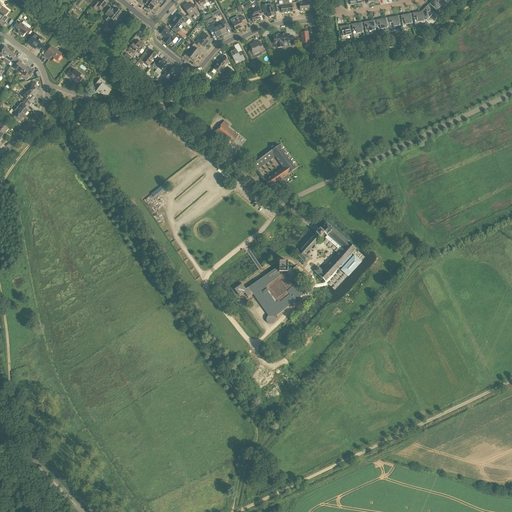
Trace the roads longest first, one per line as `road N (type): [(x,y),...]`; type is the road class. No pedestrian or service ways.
road 1 (track): [(159,104),(426,39),(474,0)]
road 2 (track): [(426,256),(250,465),(242,509)]
road 3 (unclassified): [(237,511),(511,382)]
road 4 (residential): [(312,20),(234,38),(195,71),(156,44),(153,25)]
road 5 (track): [(0,188),(45,133),(159,104)]
road 6 (residential): [(159,104),(27,0)]
road 7 (track): [(12,439),(0,286)]
